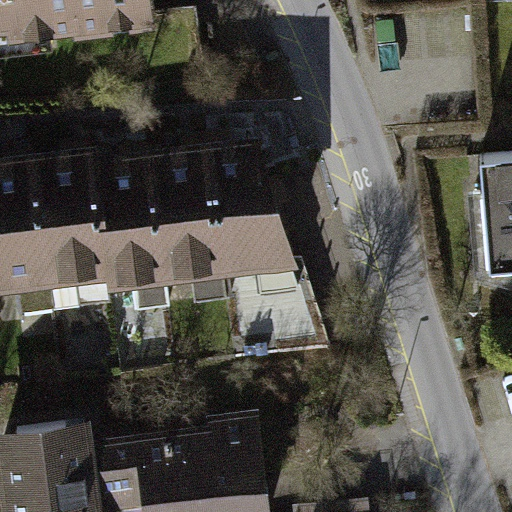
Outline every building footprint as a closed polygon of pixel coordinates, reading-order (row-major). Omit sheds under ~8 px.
[(0,0),(0,34),(163,18),(161,0),(0,0)] [(241,255),(315,245),(295,160),(273,113),(225,120),(241,255)] [(181,262),(241,255),(225,120),(164,127),(181,262)] [(124,304),(120,269),(104,134),(102,122),(42,129),(58,267),(64,312),(124,304)] [(120,269),(181,262),(164,127),(104,134),(120,269)] [(0,273),(58,267),(42,129),(0,133),(0,273)] [(511,143),(478,146),(486,270),(511,267),(511,143)] [(10,422),(20,511),(118,511),(117,494),(156,490),(148,428),(109,432),(106,410),(10,422)] [(158,511),(236,511),(282,506),(271,413),(148,428),(156,490),(158,511)]
